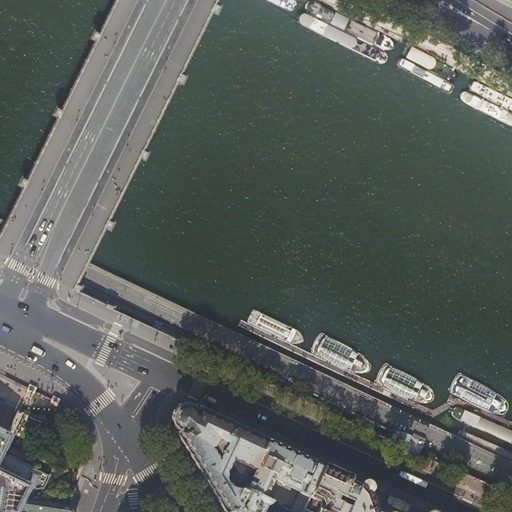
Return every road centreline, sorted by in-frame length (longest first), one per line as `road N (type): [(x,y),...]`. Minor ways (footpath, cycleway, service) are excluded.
road 1 (primary): [(473,511),(161,369)]
road 2 (primary): [(18,308),(168,0)]
road 3 (primary): [(6,333),(76,370),(128,431)]
road 4 (primary): [(161,369),(18,308)]
